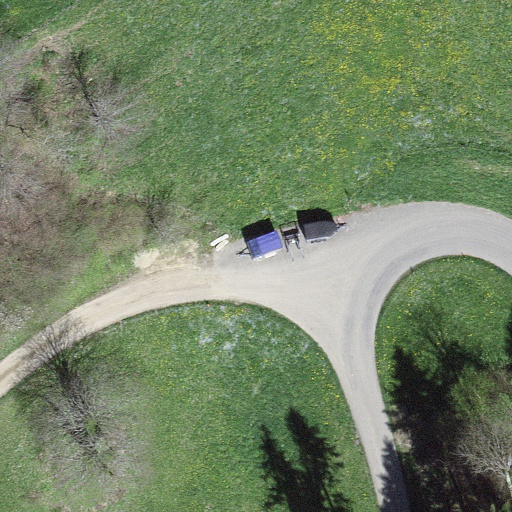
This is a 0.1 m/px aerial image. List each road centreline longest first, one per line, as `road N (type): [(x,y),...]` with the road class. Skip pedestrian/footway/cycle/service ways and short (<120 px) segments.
road 1 (unclassified): [(511,245),(438,226),(407,230),(356,264),(342,294),(387,511)]
road 2 (track): [(342,294),(255,279),(183,278),(100,300),(0,380)]
